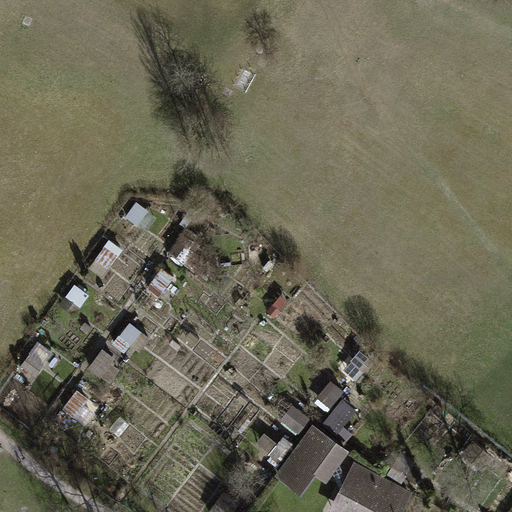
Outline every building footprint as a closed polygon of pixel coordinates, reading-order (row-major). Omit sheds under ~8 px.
[(150,210),(137,201),(126,217),(138,226),(150,210)] [(192,206),(180,223),(186,228),(198,211),(192,206)] [(182,232),(169,251),(188,264),(201,244),(182,232)] [(124,249),(110,239),(90,268),(104,278),(124,249)] [(175,276),(162,267),(147,288),(160,297),(175,276)] [(90,294),(75,284),(67,296),(66,295),(59,305),(75,316),(90,294)] [(88,334),(93,327),(86,322),(81,329),(88,334)] [(151,339),(131,322),(121,335),(120,335),(113,343),(125,352),(131,345),(141,352),(151,339)] [(36,377),(53,354),(38,343),(21,366),(36,377)] [(116,357),(103,348),(89,368),(101,377),(102,376),(111,382),(120,369),(112,363),(116,357)] [(375,361),(361,349),(352,360),(365,372),(375,361)] [(345,391),(332,380),(318,397),(331,407),(345,391)] [(90,398),(78,389),(63,409),(75,417),(90,398)] [(344,398),(343,397),(323,424),(337,435),(344,426),(357,409),(356,409),(358,406),(346,397),(344,398)] [(312,418),(294,404),(282,419),(299,433),(312,418)] [(297,445),(274,475),(301,495),(317,473),(328,481),(351,449),(314,422),(297,445)] [(353,434),(344,426),(337,435),(346,442),(353,434)] [(278,467),(296,444),(284,436),(278,443),(265,432),(257,443),(270,452),(269,454),(272,456),(268,460),(278,467)] [(416,462),(402,452),(388,473),(403,483),(416,462)] [(403,511),(415,492),(356,461),(328,511),(403,511)] [(234,511),(241,503),(226,491),(209,511),(234,511)]
